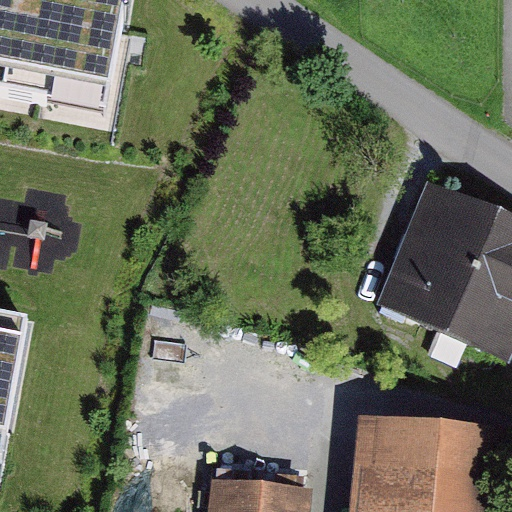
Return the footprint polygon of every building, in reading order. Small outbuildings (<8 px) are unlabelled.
[(137,0),(0,0),(0,108),(111,129),(137,0)] [(511,221),(432,188),(380,310),(511,366),(511,221)] [(0,471),(0,472),(26,324),(0,318),(0,471)] [(511,511),(511,431),(358,417),(348,511),(511,511)] [(306,511),(308,496),(207,487),(204,511),(306,511)]
